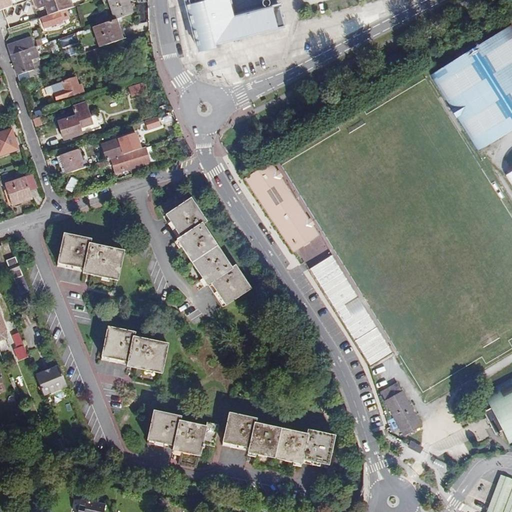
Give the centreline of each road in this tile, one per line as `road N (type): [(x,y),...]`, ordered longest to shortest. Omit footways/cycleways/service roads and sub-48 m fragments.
road 1 (secondary): [(208,161),(331,350),(388,488)]
road 2 (secondary): [(205,109),(436,0)]
road 3 (residential): [(0,55),(56,211)]
road 4 (residential): [(56,211),(208,161)]
road 5 (tertiary): [(161,0),(179,80),(205,109)]
